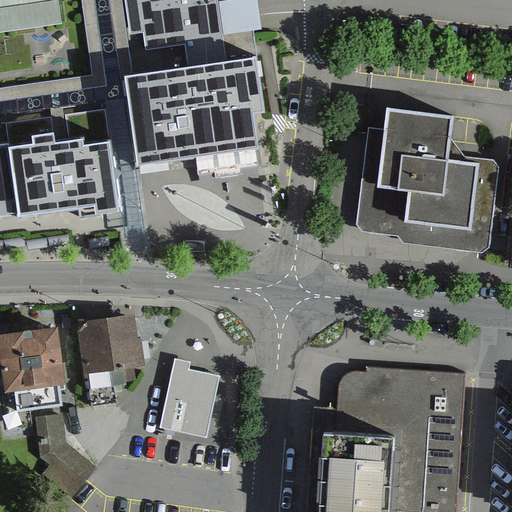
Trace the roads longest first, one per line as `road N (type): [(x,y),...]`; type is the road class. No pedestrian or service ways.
road 1 (residential): [(0,286),(286,294)]
road 2 (residential): [(286,294),(511,318)]
road 3 (residential): [(267,511),(286,294)]
